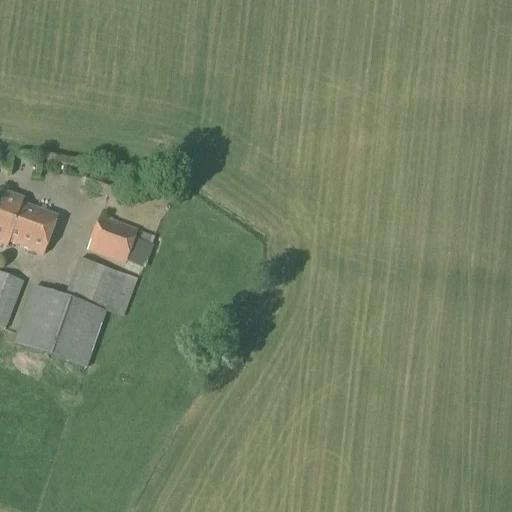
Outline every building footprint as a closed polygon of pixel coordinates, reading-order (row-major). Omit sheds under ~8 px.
[(114,202),(118,185),(86,175),(81,192),(114,202)] [(42,257),(56,219),(20,206),(22,201),(3,194),(0,203),(0,247),(6,249),(7,245),(42,257)] [(144,272),(153,248),(151,247),(154,239),(99,219),(87,252),(124,266),(125,265),(144,272)] [(123,320),(136,283),(118,277),(78,262),(64,301),(33,289),(13,346),(84,372),(104,314),(123,320)] [(0,330),(5,332),(23,284),(0,275),(0,330)]
